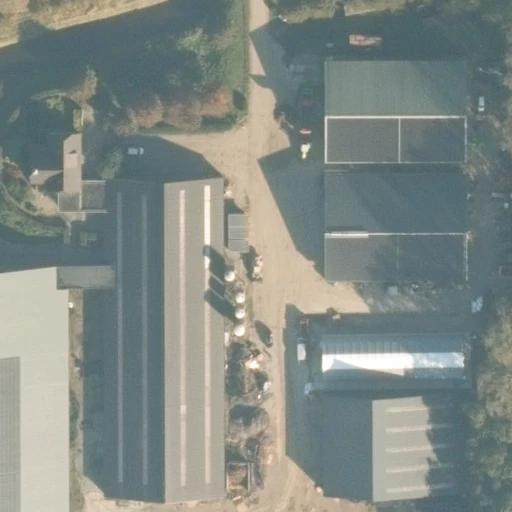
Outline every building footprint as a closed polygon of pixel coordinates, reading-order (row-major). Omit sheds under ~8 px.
[(324,55),(324,157),(466,157),(465,55),(324,55)] [(224,494),(223,175),(103,175),(103,179),(79,179),(80,131),(48,131),(48,147),(32,147),(32,179),(60,179),(60,185),(68,185),(68,207),(104,207),(104,264),(104,291),(104,494),(224,494)] [(463,174),(329,174),(327,174),(327,274),(464,274),(463,174)] [(247,226),(247,215),(228,214),(227,226),(247,226)] [(246,240),(247,228),(227,228),(227,239),(246,240)] [(246,253),(246,242),(226,241),(226,253),(246,253)] [(64,511),(64,291),(104,291),(104,264),(0,264),(0,511),(64,511)] [(317,389),(317,490),(464,490),(464,389),(317,389)]
